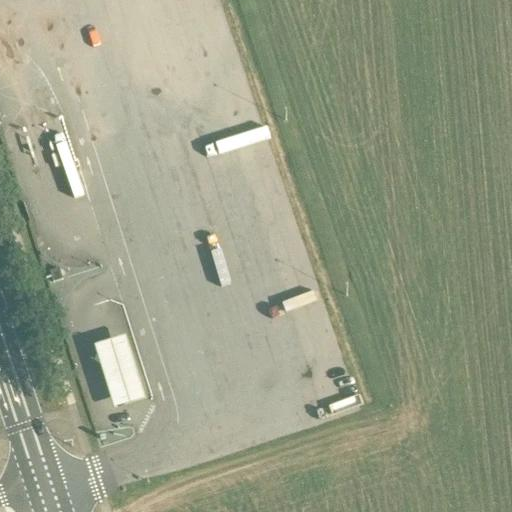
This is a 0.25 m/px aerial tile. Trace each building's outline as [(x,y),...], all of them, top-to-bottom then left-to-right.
[(219,0),(212,0),(166,17),(170,29),(223,9),(219,0)] [(179,101),(244,82),(240,71),(175,90),(179,101)] [(271,135),(216,149),(219,160),(274,146),(271,135)] [(60,270),(50,273),(53,284),(63,281),(60,270)] [(125,346),(94,355),(115,420),(146,410),(125,346)]
